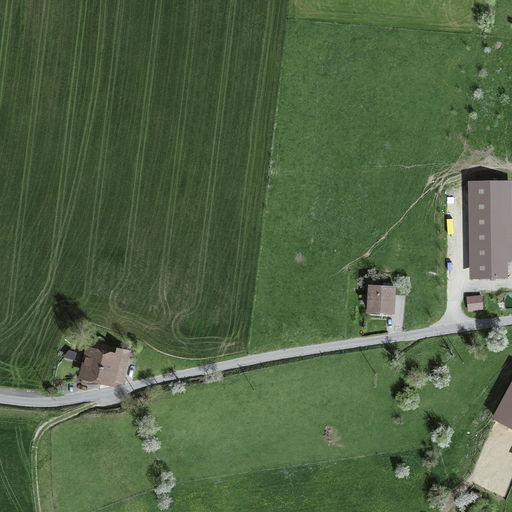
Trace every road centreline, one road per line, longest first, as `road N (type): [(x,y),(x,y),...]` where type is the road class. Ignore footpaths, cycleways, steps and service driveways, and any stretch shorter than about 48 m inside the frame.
road 1 (unclassified): [(511,319),(258,358),(55,402),(0,399)]
road 2 (track): [(37,511),(33,458),(42,429),(106,392)]
